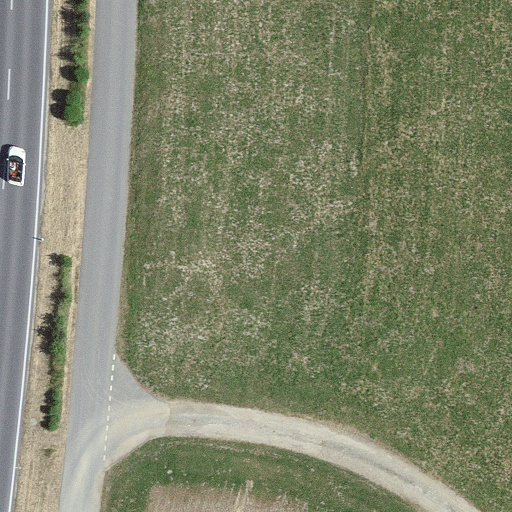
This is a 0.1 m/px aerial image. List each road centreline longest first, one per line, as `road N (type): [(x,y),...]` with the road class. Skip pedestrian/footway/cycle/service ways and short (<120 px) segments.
road 1 (track): [(113,0),(76,511)]
road 2 (track): [(88,419),(199,420),(320,438),(414,484),(449,511)]
road 3 (secondary): [(0,344),(13,196),(14,0)]
